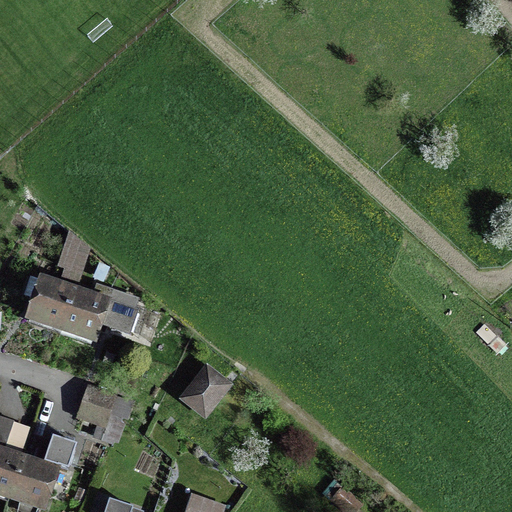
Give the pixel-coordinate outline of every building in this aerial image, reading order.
[(62,272),(61,279),(77,284),(88,253),(67,236),(56,270),(62,272)] [(66,333),(78,292),(45,282),(32,323),(66,333)] [(78,292),(66,333),(99,343),(103,329),(110,305),(112,301),(78,292)] [(137,313),(110,305),(103,329),(129,337),(137,313)] [(211,424),(237,391),(212,371),(186,404),(211,424)] [(129,407),(116,403),(91,395),(86,410),(111,418),(124,422),(129,407)] [(111,418),(86,410),(81,425),(106,433),(111,418)] [(24,458),(0,450),(8,427),(0,424),(0,494),(10,498),(24,458)] [(45,510),(51,490),(71,497),(78,477),(58,470),(24,458),(10,498),(45,510)] [(187,493),(180,511),(217,511),(220,504),(187,493)]
